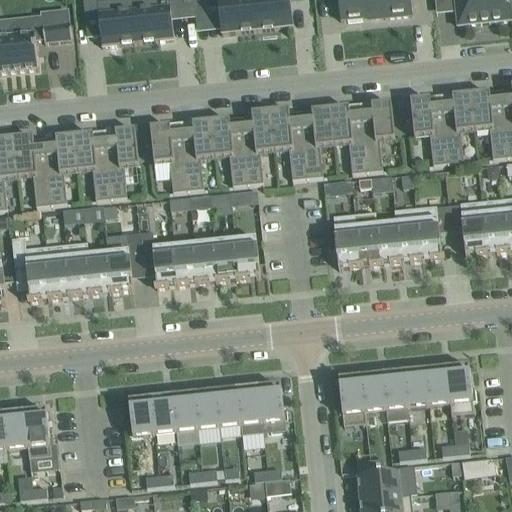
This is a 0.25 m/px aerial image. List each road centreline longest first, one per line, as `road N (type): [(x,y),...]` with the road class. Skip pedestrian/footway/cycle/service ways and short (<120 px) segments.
road 1 (residential): [(0,121),(511,66)]
road 2 (unclassified): [(0,365),(305,335)]
road 3 (unclassified): [(305,335),(511,312)]
road 4 (residential): [(305,335),(322,511)]
